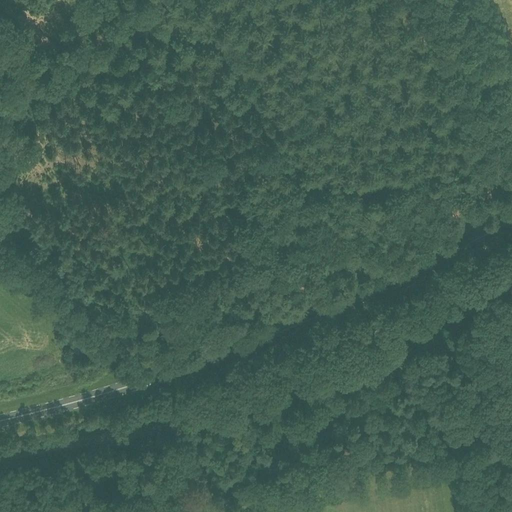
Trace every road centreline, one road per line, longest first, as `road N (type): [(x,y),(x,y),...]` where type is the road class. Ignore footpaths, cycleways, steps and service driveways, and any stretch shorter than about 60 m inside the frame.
road 1 (secondary): [(0,420),(192,365),(319,315),(511,218)]
road 2 (unclassified): [(0,455),(250,406),(511,280)]
